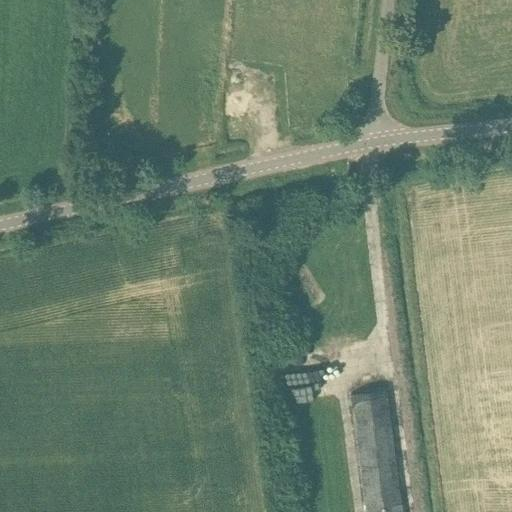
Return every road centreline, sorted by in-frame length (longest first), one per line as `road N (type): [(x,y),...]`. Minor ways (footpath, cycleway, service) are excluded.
road 1 (unclassified): [(0,226),(375,142)]
road 2 (unclassified): [(375,142),(390,0)]
road 3 (unclassified): [(375,142),(511,127)]
